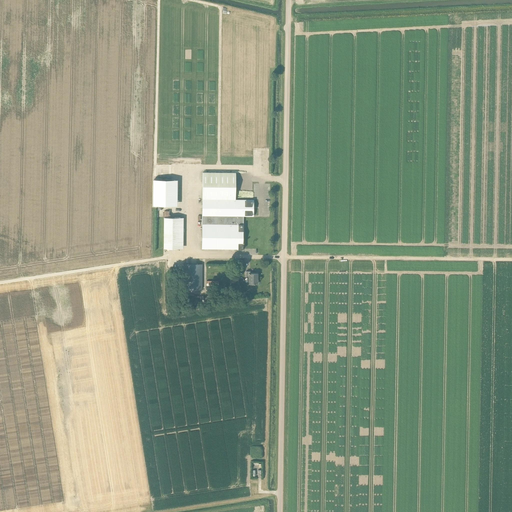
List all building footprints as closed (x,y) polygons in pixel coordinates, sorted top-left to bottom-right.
[(235,173),(202,172),(202,199),(235,199),(235,173)] [(153,180),(153,205),(177,206),(177,180),(153,180)] [(235,199),(202,199),(202,224),(243,224),(243,216),(253,216),(253,199),(235,199)] [(183,250),(183,218),(163,218),(163,250),(183,250)] [(243,224),(202,224),(202,249),(243,249),(243,224)] [(185,264),(183,264),(183,269),(183,273),(185,273),(185,289),(202,289),(202,284),(202,280),(202,264),(185,264)] [(258,285),(258,274),(251,273),(251,272),(246,272),(246,278),(249,278),(249,284),(258,285)]
